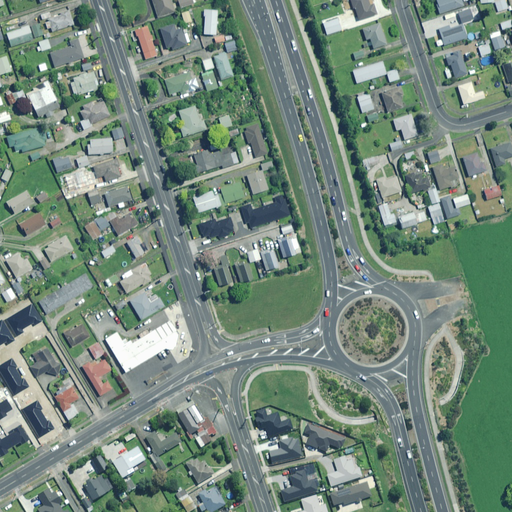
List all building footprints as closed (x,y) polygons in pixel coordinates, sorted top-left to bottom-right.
[(151,0),(157,18),(175,12),(170,0),(151,0)] [(193,5),(191,0),(178,0),(180,8),(193,5)] [(370,5),(368,0),(354,0),(352,1),(358,21),(377,15),(374,4),(370,5)] [(436,0),(434,1),(439,14),(463,6),(462,2),(468,0),(467,0),(436,0)] [(508,9),(505,0),(502,0),(494,3),(498,12),(508,9)] [(69,10),(51,16),(49,13),(40,16),(42,20),(46,19),(47,22),(45,23),(47,29),(50,28),(52,32),(73,25),(69,10)] [(217,11),(205,10),(203,35),(216,35),(217,11)] [(471,21),(468,10),(458,13),(461,24),(471,21)] [(192,22),(189,12),(181,14),(184,24),(192,22)] [(341,30),(338,19),(323,23),(326,35),(341,30)] [(511,27),(511,25),(510,20),(500,23),(502,30),(511,27)] [(43,35),(39,24),(30,27),(34,38),(43,35)] [(387,45),(380,24),(362,29),(366,40),(370,39),(373,49),(387,45)] [(467,38),(462,24),(450,28),(449,25),(438,29),(444,46),(467,38)] [(190,42),(185,28),(182,29),(181,26),(175,28),(174,25),(160,29),(166,49),(171,47),(172,50),(187,46),(186,44),(190,42)] [(32,41),(27,27),(6,34),(11,47),(32,41)] [(157,56),(147,27),(135,31),(145,60),(157,56)] [(225,41),(223,35),(214,38),(215,44),(225,41)] [(504,47),(501,36),(491,39),(494,50),(504,47)] [(84,59),(78,38),(69,41),(71,47),(50,53),(54,68),(84,59)] [(50,49),(48,39),(38,42),(40,47),(37,48),(38,52),(50,49)] [(491,53),(486,39),(475,43),(476,48),(478,48),(481,57),(491,53)] [(237,50),(234,41),(225,44),(227,53),(237,50)] [(365,58),(363,50),(352,53),(354,60),(365,58)] [(461,51),(453,53),(454,55),(445,58),(448,66),(450,65),(454,79),(468,75),(461,51)] [(233,77),(225,53),(213,57),(221,81),(233,77)] [(0,75),(11,71),(6,57),(0,58),(0,75)] [(214,68),(211,59),(202,62),(205,71),(214,68)] [(386,75),(382,62),(353,71),(356,84),(386,75)] [(92,69),(90,63),(81,65),(83,71),(92,69)] [(511,81),(511,63),(502,66),(507,83),(511,81)] [(47,70),(45,64),(38,66),(40,72),(47,70)] [(399,80),(396,70),(386,73),(389,83),(399,80)] [(97,90),(92,72),(73,77),(74,82),(71,83),(74,96),(97,90)] [(218,89),(213,72),(201,75),(206,92),(218,89)] [(191,80),(189,73),(164,81),(169,95),(179,92),(180,95),(200,89),(196,79),(191,80)] [(31,88),(33,91),(27,94),(38,118),(45,114),(46,118),(54,114),(52,111),(59,108),(47,81),(31,88)] [(475,92),(472,81),(457,86),(463,105),(485,98),(483,90),(475,92)] [(404,96),(401,86),(381,93),(387,113),(402,108),(399,97),(404,96)] [(374,109),(369,94),(357,98),(362,113),(374,109)] [(109,116),(103,101),(96,104),(95,101),(83,106),(84,110),(80,112),(84,121),(80,122),(83,130),(92,127),(91,124),(109,116)] [(200,122),(195,106),(178,112),(183,126),(179,127),(183,138),(206,130),(203,121),(200,122)] [(378,120),(376,113),(366,116),(368,123),(378,120)] [(418,136),(411,114),(393,120),(396,131),(400,129),(404,140),(418,136)] [(232,126),(228,116),(218,119),(222,129),(232,126)] [(267,155),(258,124),(243,129),(248,144),(250,144),(255,159),(267,155)] [(124,137),(121,127),(111,131),(114,141),(124,137)] [(43,147),(38,128),(7,137),(9,147),(14,146),(15,151),(21,150),(22,153),(43,147)] [(113,153),(112,138),(90,140),(90,145),(87,145),(88,155),(113,153)] [(403,148),(401,141),(389,144),(391,151),(403,148)] [(511,156),(511,146),(511,142),(490,149),(496,168),(505,165),(503,159),(511,156)] [(221,166),(218,157),(214,159),(212,154),(209,155),(207,151),(193,155),(196,165),(191,167),(193,175),(221,166)] [(440,161),(437,151),(427,154),(430,164),(440,161)] [(41,158),(38,152),(29,155),(32,161),(41,158)] [(218,157),(221,166),(222,168),(239,163),(235,152),(218,157)] [(481,167),(477,153),(462,158),(468,177),(486,171),(484,166),(481,167)] [(72,168),(68,156),(59,159),(59,158),(52,160),(56,173),(72,168)] [(89,165),(87,156),(76,159),(79,168),(89,165)] [(379,164),(377,156),(362,161),(363,166),(368,164),(369,167),(379,164)] [(120,167),(117,159),(92,167),(96,178),(103,176),(107,187),(119,182),(117,178),(121,177),(117,168),(120,167)] [(273,168),(271,162),(260,165),(262,172),(273,168)] [(443,169),(442,164),(432,167),(439,190),(456,185),(453,175),(455,174),(453,167),(443,169)] [(11,174),(4,171),(0,178),(7,182),(11,174)] [(268,190),(262,171),(247,176),(253,195),(268,190)] [(404,176),(409,195),(430,188),(427,176),(423,177),(422,173),(417,174),(416,172),(404,176)] [(401,192),(396,177),(386,181),(385,178),(376,181),(381,198),(401,192)] [(77,193),(75,183),(65,186),(68,195),(77,193)] [(244,198),(239,183),(220,189),(225,204),(244,198)] [(502,196),(499,186),(484,191),(487,200),(502,196)] [(130,200),(125,188),(104,195),(109,207),(130,200)] [(439,202),(435,189),(427,192),(432,204),(439,202)] [(101,203),(97,190),(87,193),(91,206),(101,203)] [(34,203),(27,191),(7,202),(14,214),(34,203)] [(214,197),(212,191),(192,197),(197,213),(220,206),(217,195),(214,197)] [(456,209),(454,209),(452,205),(449,194),(440,197),(447,219),(460,215),(458,208),(456,209)] [(458,208),(469,204),(466,195),(453,200),(456,209),(458,208)] [(269,211),(266,199),(258,201),(262,213),(269,211)] [(256,210),(254,203),(245,206),(247,213),(256,210)] [(390,215),(387,204),(378,207),(384,226),(396,222),(393,214),(390,215)] [(444,222),(438,204),(428,208),(433,225),(444,222)] [(139,224),(132,212),(119,220),(117,217),(109,221),(118,237),(139,224)] [(426,220),(424,212),(417,214),(419,223),(426,220)] [(46,225),(39,213),(19,224),(26,237),(46,225)] [(417,224),(413,213),(398,218),(401,229),(417,224)] [(61,223),(56,214),(47,219),(53,228),(61,223)] [(109,226),(103,216),(95,221),(101,231),(109,226)] [(237,236),(232,219),(220,223),(225,240),(237,236)] [(101,236),(93,222),(84,227),(92,241),(101,236)] [(293,232),(291,226),(281,229),(283,235),(293,232)] [(73,250),(65,236),(43,249),(51,262),(73,250)] [(143,246),(137,237),(123,246),(126,251),(130,249),(136,258),(143,253),(140,248),(143,246)] [(294,255),(290,239),(278,243),(283,259),(294,255)] [(115,252),(112,246),(102,252),(106,257),(115,252)] [(269,253),(268,250),(260,252),(266,271),(279,267),(274,251),(269,253)] [(260,260),(257,251),(247,254),(249,263),(260,260)] [(24,261),(19,253),(5,261),(16,279),(32,269),(26,259),(24,261)] [(50,267),(45,257),(39,260),(44,270),(50,267)] [(151,275),(145,263),(131,271),(133,275),(120,282),(126,294),(142,285),(143,286),(151,281),(148,276),(151,275)] [(252,280),(247,264),(235,267),(240,283),(252,280)] [(231,283),(226,266),(214,270),(219,287),(231,283)] [(93,287),(86,274),(39,302),(46,315),(93,287)] [(118,281),(115,275),(105,281),(108,287),(118,281)] [(23,291),(18,282),(12,286),(17,295),(23,291)] [(15,298),(10,289),(2,294),(7,303),(15,298)] [(150,303),(144,293),(129,301),(141,321),(164,307),(159,298),(150,303)] [(126,306),(123,301),(114,306),(117,311),(126,306)] [(23,349),(19,343),(30,336),(22,324),(16,328),(8,314),(0,319),(0,322),(14,345),(7,349),(11,356),(23,349)] [(115,331),(104,339),(124,373),(164,348),(182,353),(184,340),(177,334),(167,320),(124,347),(115,331)] [(89,337),(81,324),(64,335),(72,348),(89,337)] [(105,354),(99,343),(89,349),(95,360),(105,354)] [(53,359),(55,357),(53,355),(49,358),(43,348),(32,355),(37,363),(29,368),(36,379),(45,373),(58,376),(61,364),(55,363),(53,359)] [(111,371),(104,360),(92,367),(90,363),(82,367),(100,397),(112,390),(107,382),(102,385),(99,378),(111,371)] [(21,394),(15,384),(7,389),(10,393),(0,399),(0,402),(7,413),(25,401),(21,394)] [(79,399),(71,385),(65,388),(67,390),(54,397),(68,421),(78,414),(72,403),(79,399)] [(186,431),(192,428),(195,432),(201,428),(205,434),(212,429),(208,423),(204,418),(202,419),(188,396),(171,408),(186,431)] [(58,419),(48,401),(35,409),(33,404),(25,409),(32,421),(35,419),(39,426),(48,421),(50,424),(58,419)] [(267,416),(264,409),(254,412),(256,417),(254,418),(257,427),(261,426),(262,429),(264,428),(268,438),(293,429),(289,419),(281,422),(277,412),(267,416)] [(345,439),(308,424),(304,434),(310,436),(307,445),(327,453),(329,446),(338,449),(341,450),(345,439)] [(20,433),(15,425),(4,432),(2,428),(0,428),(0,451),(2,455),(10,450),(5,442),(20,433)] [(161,442),(155,432),(145,438),(157,457),(182,441),(177,433),(161,442)] [(146,462),(137,447),(112,462),(122,478),(127,475),(129,479),(137,474),(134,469),(146,462)] [(346,462),(345,456),(333,460),(337,472),(327,475),(330,487),(362,477),(359,468),(354,470),(351,460),(346,462)] [(202,464),(199,457),(186,465),(190,472),(188,473),(190,476),(192,475),(197,484),(214,474),(210,468),(209,468),(205,462),(202,464)] [(167,469),(161,460),(154,465),(160,474),(167,469)] [(110,491),(101,476),(92,481),(91,480),(82,484),(92,501),(110,491)] [(134,489),(130,481),(121,485),(126,494),(134,489)] [(372,497),(367,482),(329,493),(333,506),(343,503),(343,505),(372,497)] [(189,511),(195,508),(182,487),(177,490),(179,492),(175,495),(186,511),(189,511)] [(212,511),(225,505),(214,487),(199,496),(203,503),(198,506),(201,511),(206,509),(207,511),(212,511)] [(127,496),(122,490),(116,494),(120,500),(127,496)] [(89,511),(93,510),(86,497),(81,500),(87,511),(89,511)] [(39,511),(57,511),(51,501),(37,509),(39,511)]
